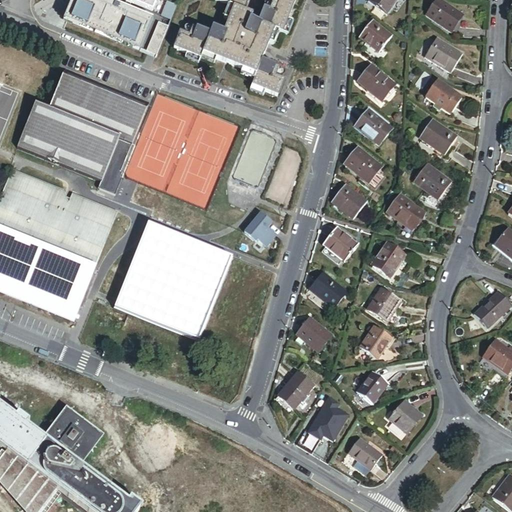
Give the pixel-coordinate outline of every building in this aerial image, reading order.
[(149,17),(107,0),(76,0),(69,18),(137,46),(149,17)] [(128,0),(153,11),(157,0),(128,0)] [(172,19),(178,5),(168,0),(162,15),(172,19)] [(263,44),(268,45),(273,32),(278,34),(283,36),(288,22),(295,0),(273,0),(272,5),(275,6),(273,13),(271,17),(268,16),(269,12),(264,10),(258,26),(249,23),(251,17),(243,14),(246,6),(248,0),(220,0),(219,4),(228,7),(232,9),(227,23),(223,35),(211,31),(209,37),(191,30),(190,33),(189,35),(194,36),(193,39),(188,38),(178,34),(173,50),(186,55),(200,60),(202,56),(215,61),(242,71),(255,75),(253,82),(250,88),(264,93),(278,99),(284,83),(279,81),(275,79),(269,77),(271,74),(276,76),(278,71),(261,64),(264,55),(266,49),(262,48),(263,44)] [(398,0),(371,0),(369,4),(386,17),(398,0)] [(459,22),(462,17),(437,0),(436,0),(425,16),(450,34),(459,22)] [(222,21),(227,23),(232,9),(228,7),(222,21)] [(157,54),(169,26),(159,21),(147,50),(157,54)] [(283,36),(287,37),(292,23),(288,22),(283,36)] [(391,41),(372,25),(365,33),(359,40),(365,45),(379,56),(391,41)] [(268,45),(273,47),(278,34),(273,32),(268,45)] [(451,75),(462,56),(437,41),(426,59),(451,75)] [(379,56),(365,45),(360,52),(374,63),(379,56)] [(198,65),(200,60),(186,55),(184,60),(198,65)] [(200,60),(214,65),(215,61),(202,56),(200,60)] [(381,102),(393,86),(370,68),(364,75),(357,84),(381,102)] [(240,77),(253,82),(255,75),(242,71),(240,77)] [(114,169),(125,165),(149,106),(65,72),(50,110),(42,107),(23,154),(101,185),(108,167),(109,166),(111,167),(111,168),(114,169)] [(460,101),(436,84),(424,101),(449,118),(460,101)] [(249,93),(263,98),(264,93),(250,88),(249,93)] [(382,149),(394,133),(369,114),(363,123),(357,130),(382,149)] [(450,148),(455,141),(431,124),(418,142),(442,159),(450,148)] [(345,168),(368,186),(380,170),(357,152),(351,161),(345,168)] [(121,173),(125,165),(114,169),(111,168),(111,167),(109,166),(108,167),(101,185),(98,193),(115,199),(122,183),(121,180),(122,176),(121,173)] [(443,192),(448,186),(425,168),(412,184),(435,202),(443,192)] [(70,200),(16,178),(15,181),(66,201),(67,205),(73,207),(70,200)] [(0,294),(80,327),(122,224),(76,205),(73,207),(67,205),(66,201),(15,181),(0,219),(0,294)] [(368,204),(347,188),(344,192),(342,190),(339,193),(341,195),(337,200),(334,204),(355,221),(368,204)] [(416,228),(423,219),(399,200),(387,217),(395,224),(394,228),(398,229),(395,240),(408,244),(410,235),(416,228)] [(75,202),(73,207),(76,205),(122,224),(123,221),(75,202)] [(188,219),(182,217),(177,229),(183,231),(181,235),(192,240),(194,236),(198,224),(200,219),(190,214),(188,219)] [(440,226),(449,228),(452,220),(443,217),(440,226)] [(278,231),(267,222),(253,240),(263,248),(272,256),(282,244),(277,240),(273,236),(278,231)] [(199,238),(204,226),(198,224),(194,236),(199,238)] [(356,249),(335,231),(328,240),(323,247),(325,249),(321,254),(337,267),(341,262),(344,264),(356,249)] [(511,260),(511,236),(507,233),(495,247),(506,256),(511,260)] [(263,248),(253,240),(251,242),(261,250),(263,248)] [(373,269),(390,282),(399,270),(405,262),(387,249),(373,269)] [(252,299),(127,261),(102,340),(228,378),(252,299)] [(346,295),(322,277),(314,287),(311,291),(313,294),(332,308),(334,310),(346,295)] [(80,327),(0,294),(0,300),(79,332),(80,327)] [(332,308),(313,294),(309,299),(327,314),(332,308)] [(367,314),(385,327),(395,313),(399,308),(381,295),(367,314)] [(475,318),(488,331),(511,308),(499,295),(484,309),(475,318)] [(318,355),(330,340),(309,323),(308,324),(305,328),(301,333),(297,338),(318,355)] [(358,350),(374,362),(388,343),(372,331),(358,350)] [(495,373),(504,380),(511,369),(511,356),(496,344),(484,359),(489,364),(498,370),(495,373)] [(298,404),(301,406),(308,399),(304,396),(311,387),(297,376),(286,389),(278,399),(292,411),(298,404)] [(359,397),(372,407),(388,386),(375,376),(359,397)] [(332,445),(348,418),(336,411),(338,406),(328,400),(307,435),(319,443),(322,439),(332,445)] [(406,436),(420,419),(403,405),(389,423),(406,436)] [(17,415),(13,420),(0,409),(0,448),(5,452),(0,457),(0,481),(27,511),(42,511),(57,491),(84,511),(136,511),(140,508),(129,499),(126,504),(76,467),(98,438),(66,413),(50,434),(44,442),(25,429),(28,424),(17,415)] [(44,442),(50,434),(31,421),(28,424),(25,429),(44,442)] [(369,474),(380,459),(360,443),(348,457),(369,474)] [(491,504),(506,511),(511,511),(511,483),(505,480),(491,504)]
